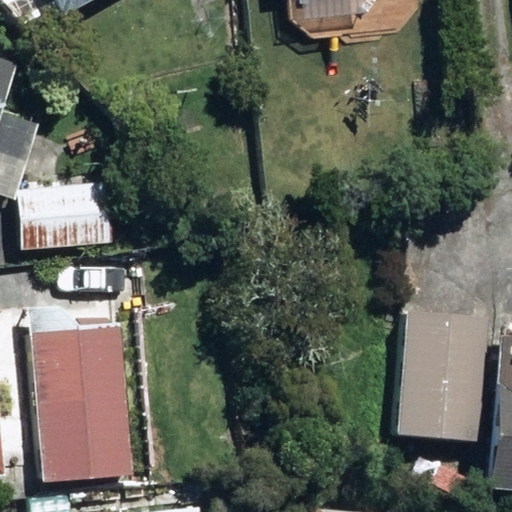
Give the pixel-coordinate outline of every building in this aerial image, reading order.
[(49,0),(60,19),(93,0),(49,0)] [(0,200),(11,204),(34,126),(0,115),(0,114),(14,67),(0,62),(0,200)] [(15,192),(19,252),(111,246),(107,187),(15,192)] [(431,202),(351,211),(354,241),(434,232),(431,202)] [(0,479),(2,479),(1,463),(42,459),(44,486),(132,478),(114,262),(22,270),(26,311),(0,313),(0,479)] [(390,438),(479,444),(487,322),(398,316),(390,438)] [(485,496),(511,497),(511,342),(495,341),(485,496)] [(187,352),(189,389),(224,387),(222,351),(187,352)] [(242,352),(227,353),(229,375),(245,372),(242,352)] [(194,478),(213,478),(213,444),(193,444),(194,478)]
